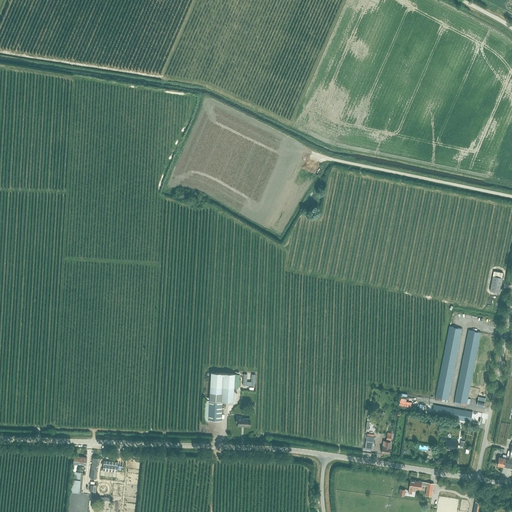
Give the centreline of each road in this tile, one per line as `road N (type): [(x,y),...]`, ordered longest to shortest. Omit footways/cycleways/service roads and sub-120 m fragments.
road 1 (tertiary): [(0,437),(324,454)]
road 2 (track): [(330,158),(511,196)]
road 3 (unclassified): [(476,478),(511,305)]
road 4 (tertiary): [(476,478),(324,454)]
